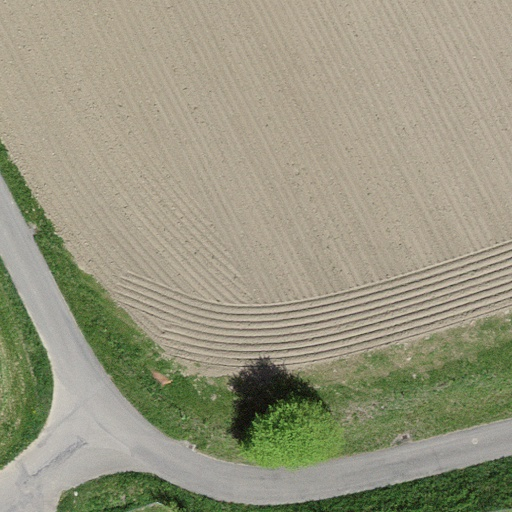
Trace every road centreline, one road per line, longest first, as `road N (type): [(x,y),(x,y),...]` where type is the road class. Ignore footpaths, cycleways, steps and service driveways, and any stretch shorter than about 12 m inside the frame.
road 1 (unclassified): [(111,410),(201,473),(247,484),(295,485),(511,437)]
road 2 (unclassified): [(0,211),(69,350),(111,410)]
road 3 (unclassified): [(0,493),(111,410)]
